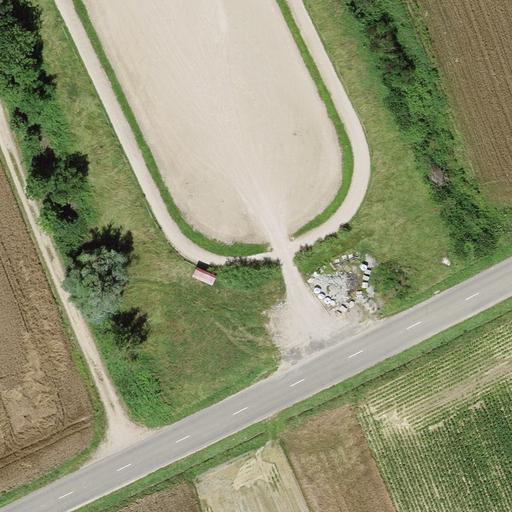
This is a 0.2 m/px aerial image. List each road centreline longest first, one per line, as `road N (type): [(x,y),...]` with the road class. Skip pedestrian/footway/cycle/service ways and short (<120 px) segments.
road 1 (secondary): [(42,511),(511,277)]
road 2 (track): [(0,135),(145,459)]
